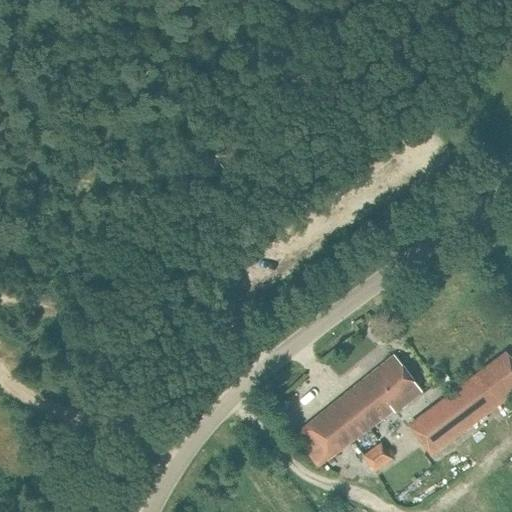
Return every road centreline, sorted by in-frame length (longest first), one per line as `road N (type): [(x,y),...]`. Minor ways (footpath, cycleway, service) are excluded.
road 1 (unclassified): [(149,511),(207,422),(259,368),(511,188)]
road 2 (track): [(0,377),(36,400),(148,434),(184,454)]
road 3 (unknown): [(231,396),(290,471),(387,511)]
